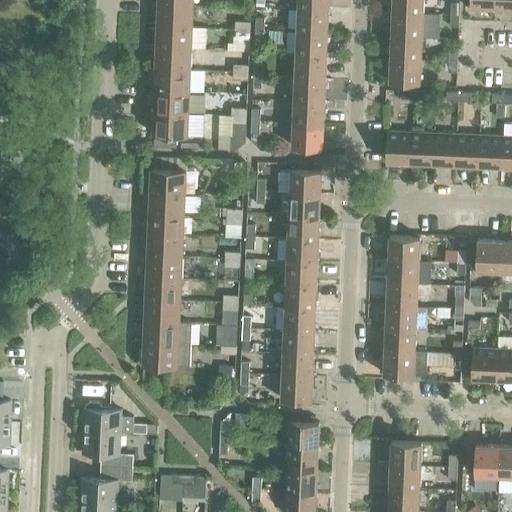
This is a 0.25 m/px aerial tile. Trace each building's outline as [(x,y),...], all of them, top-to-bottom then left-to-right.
[(297,0),(298,8),(328,9),(328,0),(297,0)] [(392,0),(392,12),(423,13),(423,0),(392,0)] [(451,2),(450,14),(459,14),(459,2),(451,2)] [(158,3),(157,25),(192,26),(193,5),(158,3)] [(298,8),(297,31),(327,32),(328,9),(298,8)] [(392,12),(391,34),(422,36),(423,13),(392,12)] [(459,14),(450,14),(450,26),(458,27),(459,14)] [(255,17),(255,29),(263,29),(264,17),(255,17)] [(235,21),(234,29),(250,29),(250,22),(235,21)] [(157,25),(156,46),(191,48),(192,26),(157,25)] [(250,29),(234,29),(234,36),(250,37),(250,29)] [(263,29),(255,29),(254,41),(263,42),(263,29)] [(269,30),(268,43),(282,43),(282,30),(269,30)] [(297,31),(296,54),(326,55),(327,32),(297,31)] [(391,34),(390,57),(421,58),(422,36),(391,34)] [(156,46),(155,68),(190,69),(191,48),(156,46)] [(449,47),(448,60),(457,60),(458,48),(449,47)] [(296,54),(295,77),(325,78),(326,55),(296,54)] [(421,58),(390,57),(389,81),(420,82),(421,58)] [(457,60),(448,60),(448,72),(456,72),(457,60)] [(253,63),(253,75),(261,76),(262,63),(253,63)] [(233,64),(232,72),(248,72),(248,65),(233,64)] [(155,68),(154,90),(189,91),(190,69),(155,68)] [(248,72),(232,72),(232,79),(248,80),(248,72)] [(261,76),(253,75),(252,87),(261,88),(261,76)] [(295,77),(294,99),(324,101),(325,78),(295,77)] [(400,98),(412,99),(413,90),(401,89),(400,98)] [(154,90),(153,111),(188,113),(189,91),(154,90)] [(413,90),(412,99),(425,99),(425,90),(413,90)] [(446,100),(458,101),(458,92),(446,91),(446,100)] [(458,92),(458,101),(470,101),(470,92),(458,92)] [(496,102),(503,103),(504,94),(492,93),(491,102),(496,102)] [(511,94),(504,94),(503,103),(511,103),(511,94)] [(294,99),(293,122),(323,123),(324,101),(294,99)] [(231,107),(231,115),(246,116),(246,108),(231,107)] [(251,108),(251,120),(260,121),(260,109),(251,108)] [(188,113),(153,111),(152,133),(154,133),(154,146),(175,147),(176,134),(187,135),(188,113)] [(230,123),(229,149),(235,150),(238,146),(245,141),(245,140),(246,123),(246,116),(231,115),(230,123)] [(260,121),(251,120),(250,133),(259,133),(260,121)] [(323,123),(293,122),(292,146),(322,147),(323,123)] [(386,161),(410,162),(411,131),(387,130),(386,161)] [(410,162),(433,163),(434,132),(411,131),(410,162)] [(433,163),(455,164),(457,133),(434,132),(433,163)] [(455,164),(478,165),(479,134),(457,133),(455,164)] [(478,165),(501,166),(502,135),(479,134),(478,165)] [(501,166),(511,166),(511,135),(502,135),(501,166)] [(151,156),(151,168),(186,170),(187,157),(151,156)] [(222,166),(237,167),(238,159),(222,158),(222,166)] [(151,168),(150,190),(185,192),(186,170),(151,168)] [(291,168),(290,192),(320,193),(321,169),(291,168)] [(257,178),(256,190),(265,190),(265,178),(257,178)] [(150,190),(149,212),(184,213),(185,192),(150,190)] [(265,190),(256,190),(256,202),(265,203),(265,190)] [(290,192),(289,215),(319,216),(320,193),(290,192)] [(227,207),(226,215),(242,215),(242,207),(227,207)] [(149,212),(148,233),(183,235),(184,213),(149,212)] [(242,215),(226,215),(226,222),(242,223),(242,215)] [(289,215),(288,237),(318,239),(319,216),(289,215)] [(226,222),(225,237),(241,237),(242,223),(226,222)] [(246,224),(246,235),(254,236),(255,224),(246,224)] [(148,233),(147,255),(182,257),(183,235),(148,233)] [(254,236),(246,235),(245,248),(254,248),(254,236)] [(389,235),(388,259),(419,260),(420,236),(389,235)] [(288,237),(287,260),(317,261),(318,239),(288,237)] [(476,269),(500,270),(501,240),(477,239),(477,241),(476,269)] [(500,270),(511,270),(511,240),(501,240),(500,270)] [(457,249),(457,262),(465,262),(466,250),(457,249)] [(225,250),(224,258),(240,258),(240,251),(225,250)] [(147,255),(146,277),(181,278),(182,257),(147,255)] [(240,258),(224,258),(224,265),(240,266),(240,258)] [(388,259),(387,282),(418,283),(419,260),(388,259)] [(287,260),(286,283),(316,285),(317,261),(287,260)] [(465,262),(457,262),(456,274),(465,274),(465,262)] [(244,269),(244,281),(252,281),(253,269),(244,269)] [(146,277),(145,298),(180,300),(181,278),(146,277)] [(252,281),(244,281),(243,293),(252,294),(252,281)] [(387,282),(386,304),(417,306),(418,283),(387,282)] [(286,283),(285,306),(315,308),(316,285),(286,283)] [(469,287),(469,296),(481,296),(481,287),(469,287)] [(223,293),(223,301),(238,301),(238,294),(223,293)] [(455,295),(455,307),(463,308),(464,296),(455,295)] [(145,298),(144,320),(180,321),(180,300),(145,298)] [(238,301),(223,301),(222,309),(238,309),(238,301)] [(386,304),(385,327),(416,328),(417,306),(386,304)] [(285,306),(284,329),(314,330),(315,308),(285,306)] [(463,308),(455,307),(454,320),(463,320),(463,308)] [(242,315),(242,327),(251,328),(251,315),(242,315)] [(144,320),(143,341),(191,343),(191,323),(179,322),(180,321),(144,320)] [(468,320),(467,329),(479,330),(480,321),(468,320)] [(251,328),(242,327),(241,340),(250,340),(251,328)] [(385,327),(384,350),(415,351),(416,328),(385,327)] [(284,329),(283,352),(313,353),(314,330),(284,329)] [(221,336),(221,344),(236,345),(236,337),(221,336)] [(191,343),(143,341),(142,364),(190,366),(191,343)] [(453,341),(453,353),(461,353),(462,341),(453,341)] [(236,345),(221,344),(220,352),(236,353),(236,345)] [(471,378),(495,379),(496,348),(473,347),(471,378)] [(495,379),(511,379),(511,348),(496,348),(495,379)] [(427,352),(415,351),(384,350),(383,374),(426,375),(426,364),(427,352)] [(283,352),(282,375),(312,376),(313,353),(283,352)] [(427,352),(426,364),(452,365),(453,353),(427,352)] [(461,353),(453,353),(452,365),(461,365),(461,353)] [(240,361),(240,373),(249,373),(249,361),(240,361)] [(219,364),(219,381),(231,381),(231,365),(219,364)] [(249,373),(240,373),(239,385),(248,385),(249,373)] [(312,376),(282,375),(281,398),(311,400),(312,376)] [(0,399),(0,421),(9,422),(10,400),(0,399)] [(84,408),(83,430),(120,432),(146,432),(146,423),(133,423),(133,416),(121,416),(121,409),(101,408),(101,406),(97,402),(89,401),(85,405),(85,408),(84,408)] [(235,412),(234,421),(250,421),(250,413),(235,412)] [(288,420),(287,444),(318,445),(319,422),(288,420)] [(0,443),(8,444),(9,422),(0,421),(0,443)] [(220,429),(219,441),(228,442),(228,430),(220,429)] [(120,432),(83,430),(82,452),(119,454),(120,432)] [(391,440),(390,464),(420,465),(422,442),(391,440)] [(228,442),(219,441),(219,454),(227,454),(228,442)] [(287,444),(286,467),(317,468),(318,445),(287,444)] [(474,475),(498,476),(499,445),(475,444),(474,475)] [(498,476),(511,476),(511,445),(499,445),(498,476)] [(124,453),(123,467),(132,467),(133,454),(124,453)] [(449,454),(448,467),(457,467),(457,455),(449,454)] [(390,464),(389,487),(420,488),(420,465),(390,464)] [(132,467),(123,467),(123,480),(132,480),(132,467)] [(286,467),(285,490),(316,491),(317,468),(286,467)] [(457,467),(448,467),(448,479),(456,479),(457,467)] [(160,473),(159,498),(182,499),(182,483),(170,483),(171,474),(160,473)] [(170,483),(182,483),(183,474),(171,474),(170,483)] [(183,474),(182,483),(195,484),(195,475),(183,474)] [(182,483),(182,499),(205,500),(206,475),(195,475),(195,484),(182,483)] [(81,477),(80,500),(117,501),(118,479),(81,477)] [(252,477),(252,489),(261,489),(261,477),(252,477)] [(389,487),(388,510),(419,511),(420,488),(389,487)] [(261,489),(252,489),(251,501),(260,501),(261,489)] [(315,511),(316,491),(285,490),(284,511),(315,511)] [(116,511),(117,501),(80,500),(79,511),(116,511)] [(447,500),(446,511),(454,511),(455,500),(447,500)]
